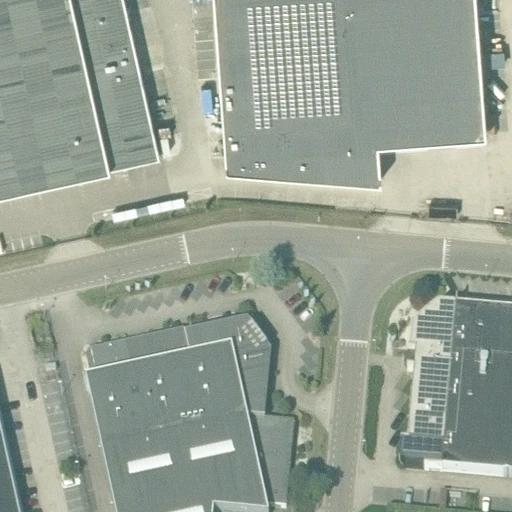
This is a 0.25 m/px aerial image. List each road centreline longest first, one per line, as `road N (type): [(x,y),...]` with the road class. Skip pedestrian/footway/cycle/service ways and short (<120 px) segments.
road 1 (unclassified): [(0,292),(226,241),(364,246)]
road 2 (unclassified): [(339,511),(364,246)]
road 3 (unclassified): [(364,246),(511,258)]
